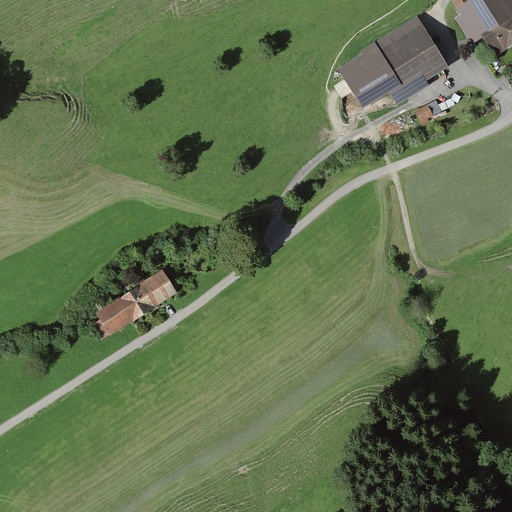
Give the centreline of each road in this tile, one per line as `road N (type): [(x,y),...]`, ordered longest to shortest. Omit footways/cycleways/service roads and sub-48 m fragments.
road 1 (track): [(393,169),(421,266),(459,276),(511,263)]
road 2 (track): [(70,387),(103,511)]
